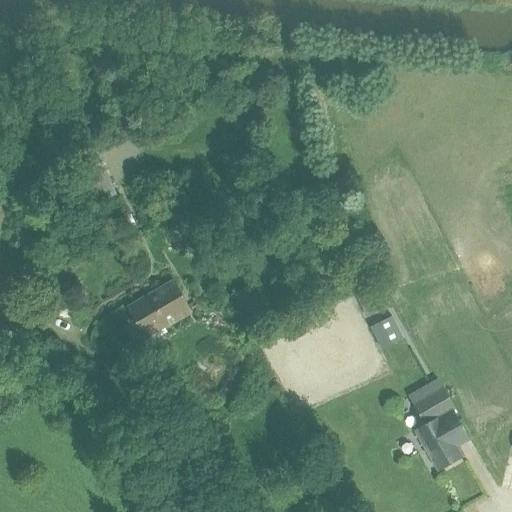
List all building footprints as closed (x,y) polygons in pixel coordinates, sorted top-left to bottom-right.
[(103,163),(88,169),(103,200),(116,194),(103,163)] [(131,215),(121,219),(132,242),(141,238),(131,215)] [(373,281),(354,290),(365,312),(384,303),(373,281)] [(172,282),(128,308),(145,337),(190,311),(172,282)] [(390,345),(402,339),(391,316),(378,322),(390,345)] [(460,422),(453,410),(454,409),(442,388),(414,404),(426,425),(414,431),(438,471),(462,458),(446,430),(460,422)]
